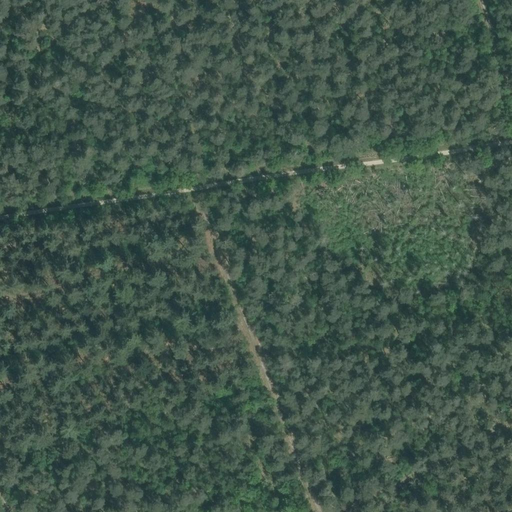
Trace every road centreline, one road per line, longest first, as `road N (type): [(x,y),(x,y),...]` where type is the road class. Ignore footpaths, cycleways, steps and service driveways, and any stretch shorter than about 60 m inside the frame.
road 1 (track): [(0,220),(511,145)]
road 2 (unknown): [(316,511),(189,192)]
